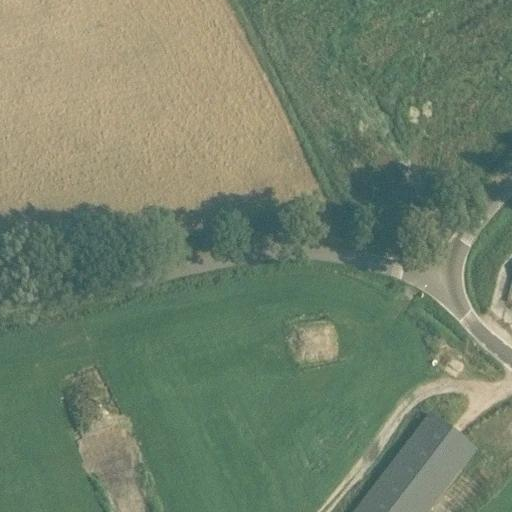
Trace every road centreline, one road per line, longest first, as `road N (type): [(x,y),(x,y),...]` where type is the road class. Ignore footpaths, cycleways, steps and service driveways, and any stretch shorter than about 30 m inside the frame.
road 1 (unclassified): [(0,308),(259,253),(334,255),(430,281)]
road 2 (unclassified): [(430,281),(511,182)]
